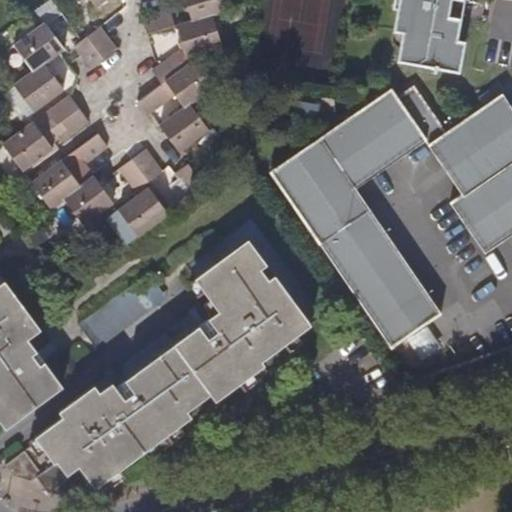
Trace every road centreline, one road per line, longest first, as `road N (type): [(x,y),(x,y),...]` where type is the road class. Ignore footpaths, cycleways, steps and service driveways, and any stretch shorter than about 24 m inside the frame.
road 1 (residential): [(511,428),(186,511)]
road 2 (residential): [(132,129),(117,99),(135,0)]
